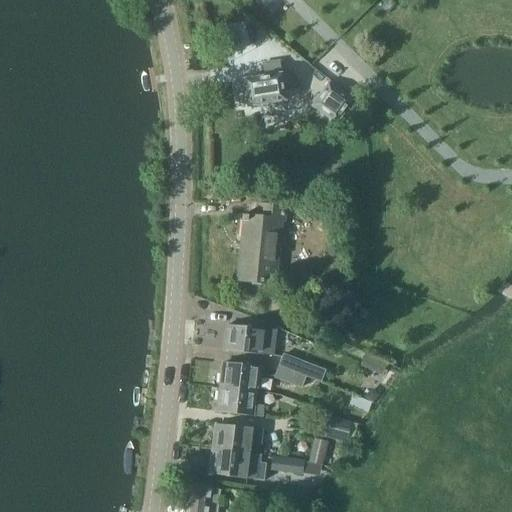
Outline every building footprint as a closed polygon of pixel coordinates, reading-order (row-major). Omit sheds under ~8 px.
[(283,90),(278,62),(261,65),(263,76),(243,79),(243,83),(235,84),(239,104),(246,102),(247,106),(284,100),(286,110),(305,107),(302,87),(283,90)] [(328,83),(312,106),(336,124),(353,100),(328,83)] [(284,208),(260,205),(259,218),(248,217),(248,216),(241,215),(240,221),(242,221),(240,239),(242,239),(238,281),(273,284),(279,221),(283,222),(284,208)] [(345,292),(371,301),(378,280),(352,271),(345,292)] [(224,350),(259,355),(259,353),(271,354),(274,331),(227,325),(226,336),(223,336),(222,347),(225,347),(224,350)] [(278,355),(274,367),(302,377),(306,366),(278,355)] [(218,388),(255,392),(257,378),(263,378),(264,368),(223,363),(221,374),(220,374),(218,388)] [(302,377),(274,367),(269,378),(298,388),(302,377)] [(255,392),(218,388),(216,401),(218,401),(217,413),(258,418),(260,406),(253,405),(255,392)] [(345,438),(348,423),(326,417),(323,432),(345,438)] [(212,436),(210,451),(248,455),(249,444),(260,445),(262,431),(216,425),(214,436),(212,436)] [(326,441),(311,438),(306,462),(319,465),(326,441)] [(260,457),(248,455),(210,451),(209,463),(211,463),(209,475),(264,482),(266,464),(260,463),(260,457)] [(300,461),(269,458),(268,468),(300,471),(301,461),(300,461)] [(188,483),(184,511),(216,511),(219,491),(210,489),(211,486),(188,483)] [(297,493),(277,490),(276,505),(296,506),(297,493)]
